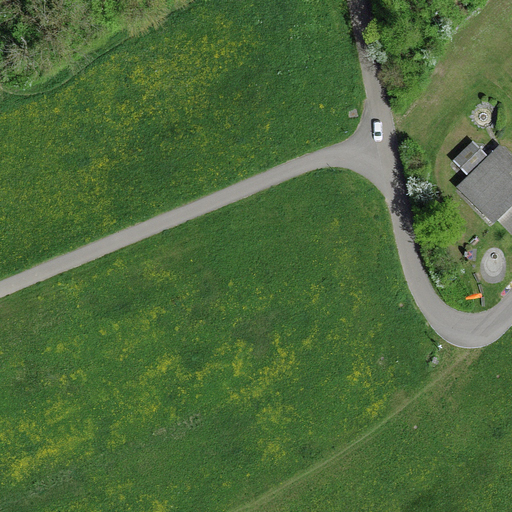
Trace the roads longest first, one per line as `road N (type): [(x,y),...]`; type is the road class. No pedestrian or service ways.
road 1 (unclassified): [(0,289),(313,161),(388,149)]
road 2 (unclassified): [(388,149),(417,278),(437,315),(480,330),(507,315)]
road 3 (unclassified): [(356,0),(388,149)]
